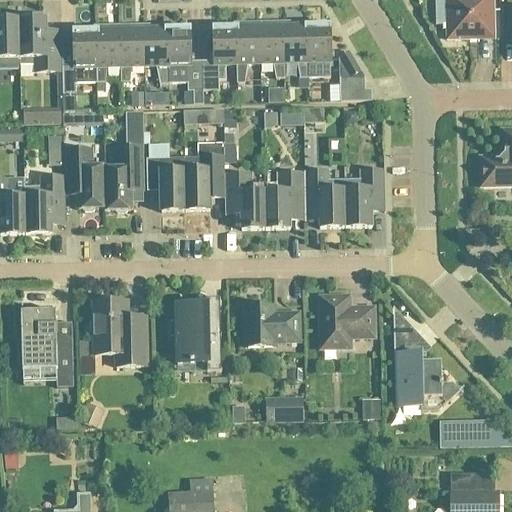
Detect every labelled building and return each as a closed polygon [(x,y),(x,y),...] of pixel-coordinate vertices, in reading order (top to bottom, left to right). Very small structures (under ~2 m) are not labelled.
[(491,0),(447,0),(448,24),(446,24),(446,42),(456,41),(456,39),(492,38),(491,0)] [(0,15),(0,60),(20,60),(19,21),(19,15),(0,15)] [(42,15),(19,15),(19,21),(20,60),(35,60),(35,74),(60,73),(59,33),(45,33),(45,21),(42,21),(42,15)] [(307,22),(283,23),(284,65),(297,65),(300,80),(308,80),(307,22)] [(309,22),(307,22),(308,80),(321,79),(330,79),(330,64),(331,64),(330,27),(309,27),(309,22)] [(260,66),(259,23),(235,24),(236,67),(237,81),(236,86),(245,86),(245,81),(247,66),(260,66)] [(283,23),(259,23),(260,66),(273,66),(276,80),(284,80),(284,65),(283,23)] [(202,62),(203,93),(219,92),(219,82),(226,81),(226,67),(236,67),(235,24),(233,24),(233,29),(212,29),(213,62),(202,62)] [(169,86),(167,25),(143,26),(144,69),(156,68),(160,86),(169,86)] [(169,25),(167,25),(169,86),(187,85),(188,93),(193,93),(193,107),(203,106),(203,98),(203,93),(202,62),(191,63),(190,30),(169,30),(169,25)] [(120,69),(119,26),(95,27),(97,84),(97,94),(106,94),(105,84),(107,69),(120,69)] [(143,26),(119,26),(120,69),(121,84),(129,84),(131,69),(144,69),(143,26)] [(97,84),(95,27),(93,27),(93,32),(73,32),(73,68),(62,68),(63,96),(75,96),(75,85),(84,85),(97,84)] [(365,79),(350,53),(339,59),(340,104),(372,103),(372,91),(365,91),(365,79)] [(269,105),(283,105),(282,90),(268,91),(269,105)] [(126,92),(125,106),(139,106),(139,92),(126,92)] [(163,104),(163,95),(145,95),(146,105),(163,104)] [(303,126),(323,125),(323,110),(303,111),(303,126)] [(23,128),(61,127),(61,111),(22,112),(23,128)] [(344,114),(344,126),(356,126),(356,113),(344,114)] [(142,115),(126,115),(127,127),(143,127),(142,115)] [(264,115),(264,132),(271,132),(277,127),(277,115),(264,115)] [(482,161),(483,186),(511,185),(511,133),(503,134),(504,155),(498,161),(482,161)] [(224,147),(199,147),(199,159),(184,160),(185,213),(209,213),(209,191),(225,191),(224,177),(224,147)] [(105,168),(104,168),(105,212),(114,212),(116,215),(125,214),(127,212),(131,212),(131,193),(143,192),(143,184),(142,149),(116,150),(116,170),(105,171),(105,168)] [(105,212),(104,168),(88,169),(88,151),(65,152),(66,191),(78,191),(79,211),(104,213),(105,212)] [(185,213),(184,160),(146,161),(147,193),(161,192),(161,214),(185,213)] [(344,182),(345,230),(371,229),(371,214),(385,213),(384,172),(359,173),(360,181),(344,182)] [(345,230),(344,182),(329,182),(329,173),(304,174),(304,175),(305,222),(319,222),(319,230),(345,230)] [(305,222),(304,175),(277,176),(277,193),(265,193),(265,231),(290,231),(289,223),(305,222)] [(265,231),(265,193),(252,193),(252,176),(224,177),(225,191),(225,216),(241,216),(241,232),(265,231)] [(25,198),(26,237),(52,236),(52,228),(65,227),(64,179),(40,180),(40,188),(25,188),(25,198)] [(0,237),(26,237),(25,198),(10,199),(10,181),(0,181),(0,237)] [(349,298),(319,299),(320,351),(350,350),(350,340),(374,339),(374,309),(357,310),(357,311),(350,312),(349,298)] [(207,306),(176,307),(177,324),(170,324),(170,339),(177,339),(177,366),(207,365),(207,374),(221,374),(220,332),(219,301),(207,301),(207,306)] [(127,303),(93,304),(93,322),(87,329),(94,335),(94,357),(116,357),(116,369),(147,368),(145,319),(127,319),(127,303)] [(274,307),(244,308),(245,349),(275,349),(275,344),(299,343),(299,315),(281,315),(281,317),(275,317),(274,307)] [(415,334),(396,311),(397,350),(415,334)] [(22,348),(23,365),(23,372),(56,371),(57,389),(74,389),(72,346),(56,346),(55,312),(21,313),(22,348)] [(421,356),(397,356),(398,392),(404,392),(404,408),(421,408),(421,413),(438,413),(460,392),(453,384),(443,385),(443,383),(441,383),(440,373),(440,363),(427,364),(421,364),(421,356)] [(381,401),(361,402),(362,422),(381,421),(381,401)] [(97,431),(105,413),(87,405),(79,424),(97,431)] [(302,407),(266,408),(266,424),(302,423),(302,407)] [(245,409),(233,409),(233,425),(245,425),(245,409)] [(78,433),(78,420),(55,420),(56,433),(78,433)] [(65,458),(72,443),(58,437),(52,452),(65,458)] [(498,511),(498,493),(494,493),(494,476),(450,476),(450,508),(450,511),(498,511)] [(382,484),(367,485),(367,498),(382,498),(382,484)] [(213,511),(214,511),(213,499),(212,499),(212,493),(168,496),(169,511),(213,511)] [(90,511),(90,496),(78,497),(78,511),(90,511)]
